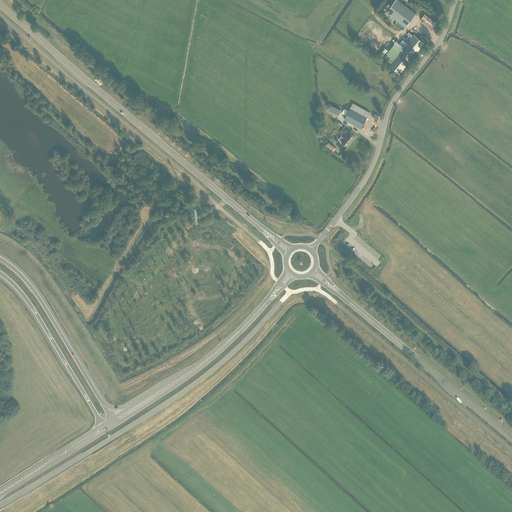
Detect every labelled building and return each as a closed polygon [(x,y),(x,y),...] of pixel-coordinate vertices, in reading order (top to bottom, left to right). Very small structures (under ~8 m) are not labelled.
[(416,14),(398,0),(395,0),(391,5),(387,2),(383,8),(390,14),(389,15),(405,27),(416,14)] [(420,19),(433,29),(437,24),(425,14),(420,19)] [(400,73),(424,43),(414,35),(390,65),(400,73)] [(370,113),(353,103),(350,108),(345,106),(341,114),(345,116),(344,119),(361,128),(370,113)] [(350,125),(341,119),(339,123),(348,128),(350,125)] [(346,146),(355,136),(349,132),(344,138),(341,136),(338,140),(346,146)] [(335,147),(328,142),(326,145),(332,150),(335,147)] [(197,203),(193,207),(197,211),(201,207),(197,203)]
